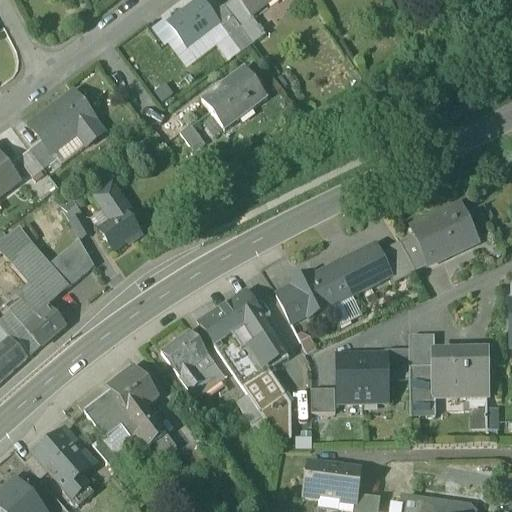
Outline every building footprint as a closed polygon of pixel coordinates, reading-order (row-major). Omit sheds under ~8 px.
[(233,0),(234,1),(248,19),(250,18),(261,10),(258,6),(266,0),(233,0)] [(266,0),(258,6),(261,10),(273,0),(266,0)] [(223,9),(223,10),(239,31),(240,32),(253,22),(250,18),(248,19),(234,1),(223,9)] [(176,40),(185,52),(217,27),(211,19),(199,3),(166,27),(176,40)] [(227,40),(239,31),(223,10),(211,19),(217,27),(227,40)] [(164,48),(166,46),(176,40),(166,27),(162,22),(150,31),(164,48)] [(264,37),(253,22),(240,32),(251,47),(264,37)] [(217,27),(185,52),(186,53),(194,64),(215,49),(227,40),(217,27)] [(239,31),(227,40),(239,56),(251,47),(240,32),(239,31)] [(185,52),(176,40),(166,46),(177,60),(186,53),(185,52)] [(239,56),(227,40),(215,49),(227,65),(239,56)] [(194,64),(186,53),(177,60),(185,71),(194,64)] [(200,104),(223,134),(239,123),(231,111),(243,102),(252,113),(267,102),(244,71),(200,104)] [(41,145),(50,157),(51,156),(76,137),(85,149),(102,136),(73,97),(30,129),(41,145)] [(179,137),(193,157),(204,149),(190,129),(179,137)] [(60,167),(85,149),(76,137),(51,156),(57,163),(60,167)] [(41,145),(29,154),(43,173),(57,163),(51,156),(50,157),(41,145)] [(33,181),(43,173),(29,154),(19,162),(33,181)] [(0,198),(19,185),(0,160),(0,198)] [(106,248),(112,256),(131,243),(132,245),(141,239),(131,224),(135,221),(112,187),(93,200),(102,213),(110,225),(97,234),(102,242),(100,243),(105,249),(106,248)] [(458,210),(471,237),(484,231),(472,204),(458,210)] [(415,241),(427,268),(475,246),(471,237),(458,210),(411,232),(415,241)] [(89,222),(97,234),(110,225),(102,213),(89,222)] [(70,227),(78,241),(90,235),(82,220),(70,227)] [(22,256),(41,278),(49,272),(48,270),(49,270),(18,233),(7,241),(0,245),(0,257),(10,266),(22,256)] [(410,267),(414,274),(427,268),(415,241),(400,248),(410,267)] [(48,270),(49,272),(50,272),(67,291),(93,269),(78,245),(49,270),(48,270)] [(275,298),(290,327),(306,319),(308,322),(328,312),(328,311),(351,299),(390,279),(390,278),(379,257),(375,248),(335,268),(336,270),(314,282),(313,280),(311,276),(290,286),(292,290),(275,298)] [(379,257),(390,278),(395,274),(399,272),(410,267),(400,248),(379,257)] [(28,288),(29,290),(42,279),(41,278),(22,256),(10,266),(28,288)] [(410,267),(399,272),(404,281),(414,276),(413,274),(414,274),(410,267)] [(335,268),(313,280),(314,282),(336,270),(335,268)] [(47,308),(67,291),(50,272),(49,272),(41,278),(42,279),(29,290),(37,299),(38,299),(39,298),(47,308)] [(400,283),(404,281),(399,272),(395,274),(400,283)] [(393,286),(400,283),(395,274),(390,278),(390,279),(393,286)] [(11,314),(15,318),(37,299),(29,290),(28,288),(15,299),(21,306),(11,314)] [(199,327),(213,349),(260,318),(246,296),(199,327)] [(39,349),(40,350),(64,329),(47,308),(39,298),(38,299),(37,299),(15,318),(14,320),(39,349)] [(328,311),(328,312),(338,331),(361,319),(351,299),(328,311)] [(26,361),(39,349),(14,320),(15,318),(11,314),(0,323),(0,328),(10,341),(26,361)] [(231,376),(240,390),(267,373),(287,361),(260,318),(213,349),(231,376)] [(0,349),(10,341),(0,328),(0,349)] [(160,355),(195,402),(224,381),(188,334),(160,355)] [(409,340),(409,353),(410,372),(432,372),(432,358),(434,358),(433,340),(409,340)] [(0,384),(26,361),(10,341),(0,349),(0,384)] [(410,378),(410,372),(409,353),(384,353),(384,361),(385,361),(385,378),(410,378)] [(432,358),(432,372),(433,397),(434,397),(462,396),(462,402),(486,402),(485,355),(462,356),(462,358),(434,358),(432,358)] [(337,406),(361,406),(361,359),(354,359),(354,362),(337,362),(337,406)] [(367,359),(361,359),(361,406),(385,406),(385,378),(385,361),(384,361),(367,362),(367,359)] [(135,440),(145,453),(165,438),(155,424),(154,424),(144,411),(157,401),(133,368),(105,389),(109,394),(82,414),(103,442),(120,429),(130,443),(135,440)] [(434,420),(434,397),(433,397),(432,372),(410,372),(411,421),(434,420)] [(240,390),(247,399),(257,415),(282,397),(267,373),(240,390)] [(310,417),(334,416),(334,392),(310,393),(310,417)] [(266,427),(275,441),(290,440),(289,407),(282,397),(257,415),(261,420),(266,427)] [(261,420),(257,415),(247,399),(235,407),(250,428),(261,420)] [(470,433),(486,433),(486,412),(470,412),(470,433)] [(498,412),(486,412),(486,433),(498,432),(498,412)] [(250,428),(254,434),(266,427),(261,420),(250,428)] [(113,456),(130,443),(120,429),(103,442),(102,443),(113,456)] [(47,476),(63,495),(79,481),(94,468),(63,433),(33,460),(47,476)] [(145,453),(156,468),(177,453),(165,438),(145,453)] [(91,449),(110,470),(119,463),(113,456),(102,443),(100,441),(91,449)] [(24,466),(39,483),(47,476),(33,460),(33,459),(24,466)] [(317,511),(323,511),(337,511),(338,506),(353,508),(354,508),(355,498),(359,473),(307,466),(302,501),(318,503),(317,511)] [(93,497),(79,481),(63,495),(77,511),(93,497)] [(42,511),(16,482),(0,495),(0,511),(42,511)] [(377,511),(379,501),(355,498),(354,508),(353,508),(352,511),(377,511)] [(400,511),(417,511),(419,503),(401,500),(400,509),(401,510),(400,511)] [(419,503),(417,511),(433,511),(434,505),(419,503)]
